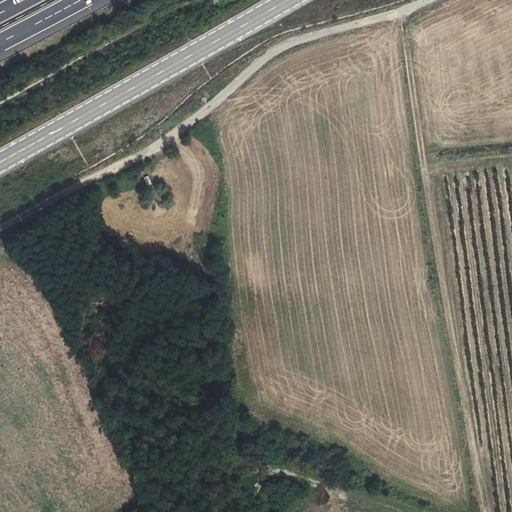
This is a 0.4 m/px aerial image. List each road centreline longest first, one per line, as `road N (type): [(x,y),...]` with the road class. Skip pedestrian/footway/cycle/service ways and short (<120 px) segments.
road 1 (track): [(402,10),(422,165),(488,511)]
road 2 (track): [(425,0),(274,50),(150,151),(0,231)]
road 3 (tertiary): [(0,161),(288,0)]
